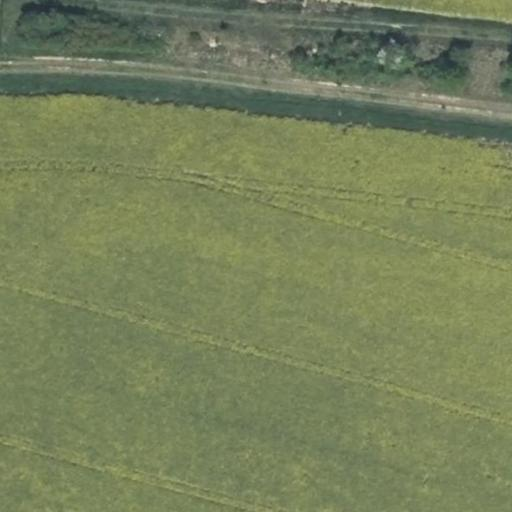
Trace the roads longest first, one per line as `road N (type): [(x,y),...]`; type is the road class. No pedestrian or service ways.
road 1 (track): [(511,110),(301,83),(0,70)]
road 2 (track): [(511,35),(94,0)]
